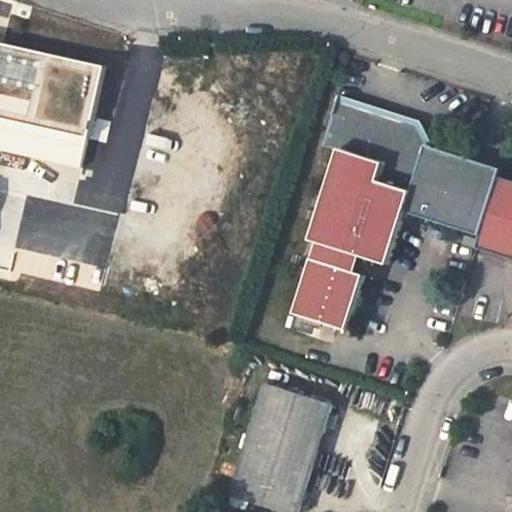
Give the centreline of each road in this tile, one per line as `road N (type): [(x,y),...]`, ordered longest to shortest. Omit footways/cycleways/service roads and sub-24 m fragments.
road 1 (residential): [(203,0),(338,25),(511,78)]
road 2 (residential): [(511,352),(479,354),(436,394),(397,511)]
